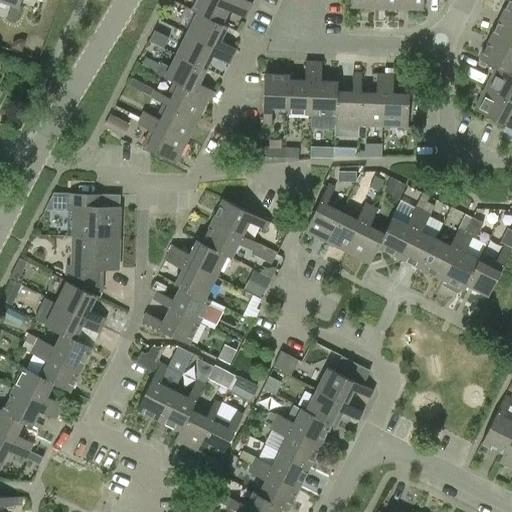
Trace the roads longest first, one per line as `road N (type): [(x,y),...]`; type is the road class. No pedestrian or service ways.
road 1 (residential): [(148,511),(147,456),(88,425),(139,312),(143,184)]
road 2 (unclassified): [(0,228),(128,0)]
road 3 (residential): [(205,174),(291,182),(303,203),(289,243),(288,319)]
road 4 (residential): [(301,41),(264,42),(246,52),(205,153),(205,174)]
road 5 (residential): [(288,319),(373,358),(388,396),(368,434)]
road 6 (residential): [(511,159),(465,156),(451,147),(445,44)]
road 7 (residential): [(511,504),(368,434)]
road 8 (residential): [(445,44),(301,41)]
